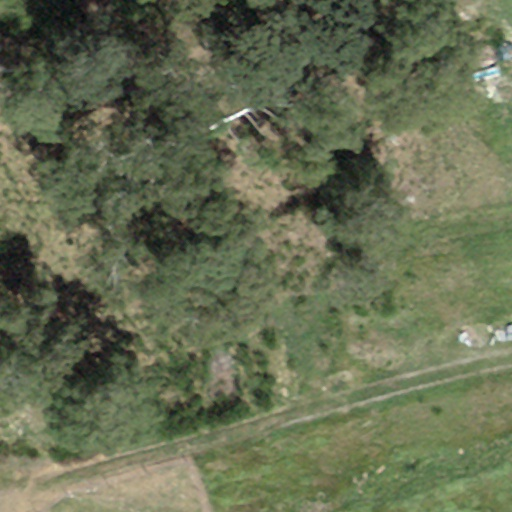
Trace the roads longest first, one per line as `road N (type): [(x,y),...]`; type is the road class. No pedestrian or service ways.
road 1 (track): [(511,350),(28,490)]
road 2 (track): [(439,0),(298,65),(209,79),(0,79)]
